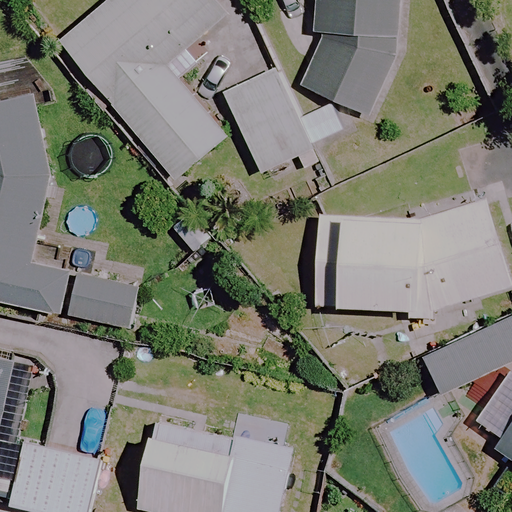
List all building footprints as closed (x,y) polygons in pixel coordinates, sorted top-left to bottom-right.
[(226,15),(213,0),(112,0),(61,43),(175,181),(226,139),(177,81),(197,64),(185,49),(226,15)] [(401,48),(401,0),(316,0),(316,33),(325,33),(300,86),(369,118),(401,48)] [(297,120),(277,73),(226,94),(260,175),(342,140),(328,106),(297,120)] [(60,168),(40,86),(0,94),(0,290),(68,305),(76,261),(39,255),(60,168)] [(511,286),(484,207),(441,221),(317,214),(311,308),(426,315),(511,286)] [(141,282),(83,269),(74,311),(132,324),(141,282)] [(87,511),(99,460),(0,437),(0,428),(15,363),(0,359),(0,493),(9,496),(7,506),(31,511),(87,511)] [(511,361),(506,359),(466,432),(511,457),(511,361)] [(280,511),(290,450),(151,427),(138,509),(156,511),(280,511)]
